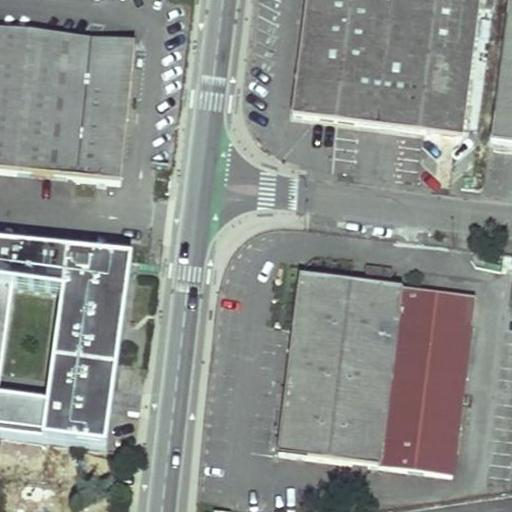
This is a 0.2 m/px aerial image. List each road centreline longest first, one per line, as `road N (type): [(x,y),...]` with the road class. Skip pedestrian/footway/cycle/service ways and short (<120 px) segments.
road 1 (tertiary): [(200,181),(163,511)]
road 2 (unclassified): [(511,220),(200,181)]
road 3 (tertiary): [(224,0),(200,181)]
road 4 (unknown): [(137,224),(160,47)]
road 5 (unknown): [(137,224),(0,208)]
